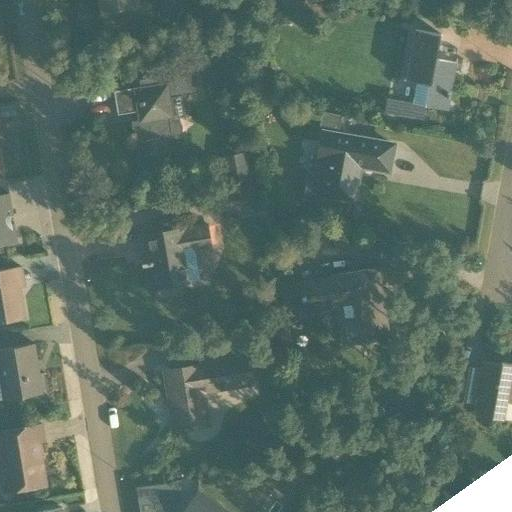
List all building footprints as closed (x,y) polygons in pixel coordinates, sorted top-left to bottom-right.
[(97,0),(100,19),(141,12),(139,0),(97,0)] [(446,111),(455,63),(435,60),(439,35),(414,31),(405,82),(416,84),(412,105),(446,111)] [(198,93),(195,72),(131,83),(132,89),(113,92),(117,116),(141,112),(143,120),(130,122),(132,134),(130,135),(130,137),(131,139),(133,140),(134,145),(145,143),(145,141),(181,134),(179,118),(183,117),(180,97),(198,93)] [(340,119),(321,115),(318,128),(337,132),(340,119)] [(311,154),(302,200),(321,203),(322,199),(355,205),(362,167),(387,172),(392,146),(320,133),(316,155),(311,154)] [(247,154),(220,159),(224,185),(261,180),(259,165),(249,166),(247,154)] [(254,187),(224,192),(227,210),(257,205),(254,187)] [(0,247),(17,245),(8,194),(0,195),(0,247)] [(195,284),(190,256),(213,252),(207,224),(140,236),(151,292),(195,284)] [(25,287),(21,268),(0,272),(0,323),(25,319),(20,288),(25,287)] [(388,339),(388,336),(376,269),(280,289),(284,309),(302,307),(304,315),(334,311),(341,347),(388,339)] [(279,347),(289,344),(284,322),(266,326),(268,337),(276,336),(279,347)] [(252,387),(242,336),(196,343),(198,364),(164,370),(168,394),(172,393),(175,409),(171,410),(175,432),(211,426),(205,395),(252,387)] [(44,396),(35,346),(0,351),(0,388),(2,403),(44,396)] [(511,365),(501,363),(501,366),(481,362),(479,370),(468,368),(461,403),(475,405),(473,415),(511,422),(511,365)] [(459,405),(445,402),(442,418),(456,421),(459,405)] [(37,427),(0,433),(0,478),(2,494),(46,488),(37,427)] [(177,481),(135,488),(138,511),(166,511),(166,506),(180,504),(177,481)]
